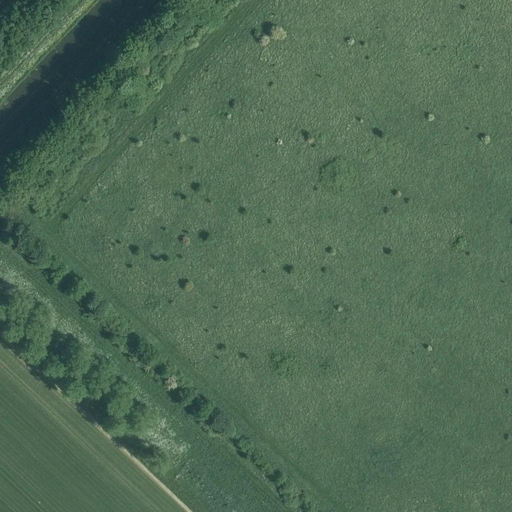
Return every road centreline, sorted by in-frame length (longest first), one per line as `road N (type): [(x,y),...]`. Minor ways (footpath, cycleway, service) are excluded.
road 1 (track): [(0,239),(284,511)]
road 2 (track): [(141,0),(0,148)]
